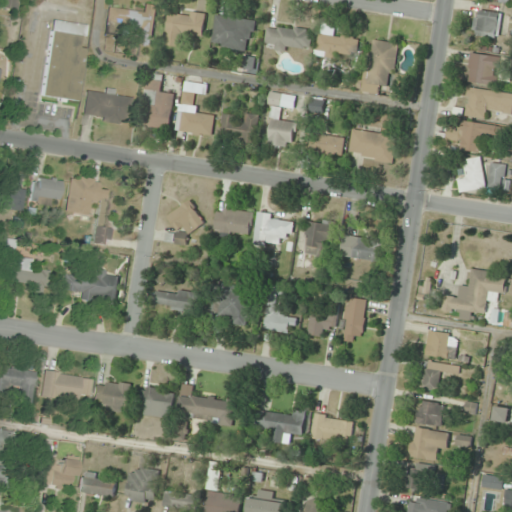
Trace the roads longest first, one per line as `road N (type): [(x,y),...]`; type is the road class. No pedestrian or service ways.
road 1 (residential): [(511,216),(0,137)]
road 2 (tertiary): [(444,0),(366,511)]
road 3 (residential): [(387,387),(0,327)]
road 4 (residential): [(127,346),(153,163)]
